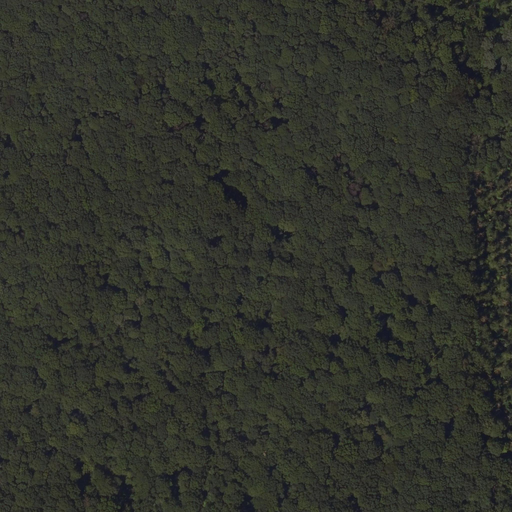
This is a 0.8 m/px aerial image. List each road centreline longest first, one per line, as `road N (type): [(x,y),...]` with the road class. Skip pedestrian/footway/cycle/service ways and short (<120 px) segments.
road 1 (track): [(288,225),(306,265),(272,401),(265,470),(241,511)]
road 2 (track): [(0,189),(288,225)]
road 3 (track): [(471,117),(411,48),(325,0)]
